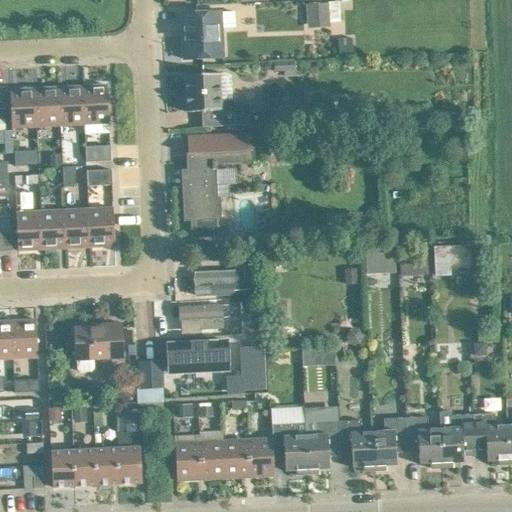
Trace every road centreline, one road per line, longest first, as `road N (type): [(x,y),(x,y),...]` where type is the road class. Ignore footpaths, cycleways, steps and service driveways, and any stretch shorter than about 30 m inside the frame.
road 1 (residential): [(0,291),(153,284),(145,47)]
road 2 (residential): [(351,511),(511,504)]
road 3 (residential): [(0,53),(145,47)]
